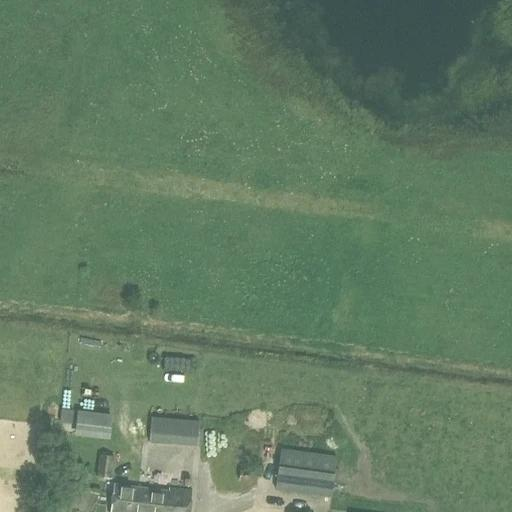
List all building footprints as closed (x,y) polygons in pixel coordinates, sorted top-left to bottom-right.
[(109,441),(112,416),(79,411),(75,436),(109,441)] [(198,440),(198,425),(152,424),(152,440),(198,440)] [(332,498),(337,456),(318,454),(281,449),(277,491),(332,498)] [(112,479),(114,456),(99,455),(96,477),(112,479)] [(168,491),(113,485),(109,511),(189,511),(192,491),(168,488),(168,491)]
